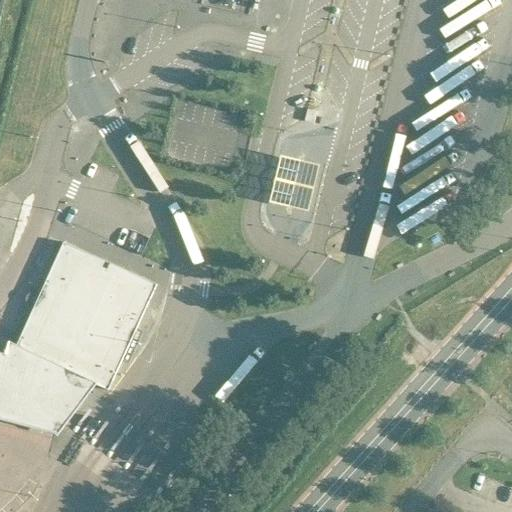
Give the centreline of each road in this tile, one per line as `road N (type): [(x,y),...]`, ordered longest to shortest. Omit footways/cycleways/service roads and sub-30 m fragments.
road 1 (tertiary): [(312,511),(511,292)]
road 2 (unclassified): [(402,511),(465,442),(485,437),(511,451)]
